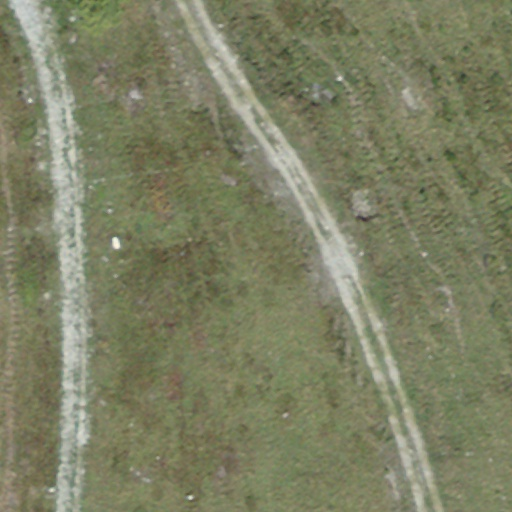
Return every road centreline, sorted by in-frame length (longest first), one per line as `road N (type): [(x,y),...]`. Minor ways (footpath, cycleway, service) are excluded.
road 1 (track): [(217,0),(362,279),(435,442),(457,511)]
road 2 (track): [(82,511),(88,451),(70,127),(38,0)]
